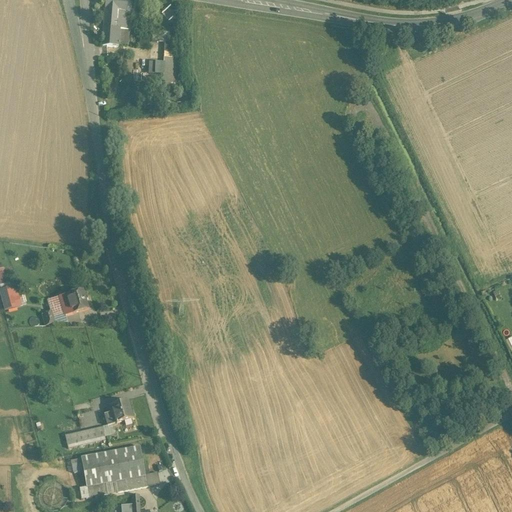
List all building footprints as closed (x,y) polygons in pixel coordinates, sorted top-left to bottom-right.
[(127,0),(105,0),(104,29),(103,36),(119,37),(119,30),(125,31),(127,0)] [(170,34),(151,32),(151,43),(164,44),(163,90),(176,90),(175,60),(176,54),(173,54),(173,45),(170,44),(170,34)] [(119,37),(103,36),(103,47),(110,47),(118,48),(119,37)] [(2,292),(6,308),(16,305),(12,289),(6,291),(2,292)] [(83,291),(60,298),(66,317),(89,311),(83,291)] [(52,313),(42,316),(45,328),(56,324),(52,313)] [(126,402),(111,407),(113,415),(116,425),(132,420),(126,402)] [(111,415),(104,417),(107,427),(116,425),(113,415),(111,416),(111,415)] [(102,428),(65,437),(68,450),(105,441),(102,428)] [(140,449),(81,460),(86,489),(106,486),(116,484),(145,478),(140,449)] [(145,478),(116,484),(118,494),(147,488),(145,478)] [(106,486),(86,489),(88,499),(108,496),(106,486)] [(86,489),(79,490),(81,501),(88,499),(86,489)]
